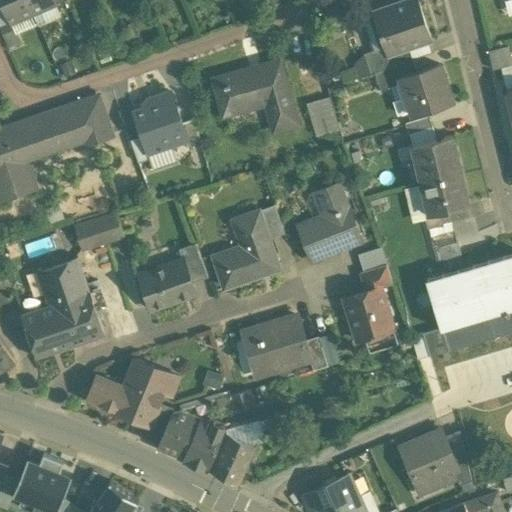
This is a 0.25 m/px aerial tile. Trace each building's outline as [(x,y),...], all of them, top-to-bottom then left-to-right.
[(34,13),(28,0),(2,0),(12,22),(34,13)] [(28,0),(34,13),(56,3),(54,0),(28,0)] [(418,0),(410,0),(362,17),(373,50),(386,46),(388,53),(409,46),(428,39),(431,38),(418,0)] [(409,46),(413,57),(432,51),(428,39),(409,46)] [(409,46),(388,53),(386,46),(373,50),(365,53),(372,73),(375,72),(413,59),(413,57),(409,46)] [(511,59),(509,46),(489,50),(493,69),(501,67),(511,64),(511,59)] [(365,53),(354,63),(358,78),(372,73),(365,53)] [(413,59),(375,72),(381,90),(404,82),(401,76),(417,71),(413,59)] [(279,60),(215,78),(225,113),(239,110),(238,106),(267,98),(276,129),(297,123),(288,92),(290,91),(287,79),(285,79),(279,60)] [(417,71),(401,76),(404,82),(414,114),(453,101),(450,90),(449,90),(439,63),(417,71)] [(511,64),(501,67),(504,80),(511,77),(511,64)] [(172,91),(149,99),(151,106),(135,112),(149,154),(187,141),(189,140),(183,122),(172,91)] [(99,94),(2,128),(0,120),(0,202),(38,189),(27,158),(83,139),(85,146),(114,136),(99,94)] [(330,96),(307,103),(317,136),(339,129),(330,96)] [(407,122),(410,134),(433,127),(430,115),(407,122)] [(195,118),(183,122),(189,140),(187,141),(189,148),(202,144),(195,118)] [(410,134),(413,144),(437,139),(433,127),(410,134)] [(437,139),(413,144),(423,183),(462,174),(455,144),(453,144),(451,135),(437,139)] [(208,165),(202,144),(189,148),(196,168),(208,165)] [(462,174),(423,183),(430,213),(450,208),(468,204),(465,195),(466,194),(462,174)] [(348,205),(339,182),(313,192),(322,215),(299,224),(313,259),(363,239),(349,205),(348,205)] [(275,204),(260,210),(269,236),(285,231),(275,204)] [(450,208),(453,219),(471,215),(468,204),(450,208)] [(450,208),(430,213),(433,226),(443,224),(443,222),(453,219),(450,208)] [(260,210),(237,218),(247,244),(214,255),(225,286),(280,268),(269,236),(260,210)] [(117,212),(103,216),(111,241),(124,236),(117,212)] [(475,214),(471,215),(453,219),(455,228),(459,241),(478,232),(475,214)] [(103,216),(75,225),(83,249),(111,241),(103,216)] [(443,224),(433,226),(433,227),(434,234),(455,228),(453,219),(443,222),(443,224)] [(455,228),(434,234),(438,246),(459,241),(455,228)] [(459,241),(438,246),(439,252),(460,247),(459,241)] [(197,242),(180,248),(183,258),(184,258),(193,281),(209,276),(197,242)] [(382,246),(359,253),(365,270),(388,263),(382,246)] [(460,247),(439,252),(441,259),(462,253),(460,247)] [(511,253),(427,278),(441,327),(442,328),(443,328),(449,349),(511,330),(511,253)] [(462,253),(441,259),(444,268),(465,263),(462,253)] [(78,256),(37,270),(49,304),(58,301),(73,345),(105,334),(78,256)] [(183,258),(140,273),(152,307),(196,292),(193,281),(184,258),(183,258)] [(365,270),(361,271),(366,290),(382,285),(382,286),(393,283),(388,263),(365,270)] [(366,290),(344,296),(358,339),(395,328),(382,286),(382,285),(366,290)] [(49,304),(22,313),(37,357),(73,345),(58,301),(49,304)] [(299,315),(243,332),(256,374),(311,357),(312,357),(307,341),(299,315)] [(442,328),(441,327),(424,332),(431,355),(449,349),(443,328),(442,328)] [(320,337),(328,365),(338,362),(330,335),(320,337)] [(320,337),(307,341),(312,357),(311,357),(314,369),(328,365),(320,337)] [(1,343),(0,344),(0,373),(15,362),(1,343)] [(172,371),(137,357),(125,387),(97,375),(88,396),(105,402),(104,404),(114,408),(115,407),(117,407),(115,411),(150,425),(160,401),(172,371)] [(250,389),(231,394),(235,409),(255,403),(250,389)] [(511,396),(498,400),(511,458),(511,396)] [(175,407),(160,401),(150,425),(149,426),(164,432),(173,412),(175,407)] [(201,417),(182,409),(173,412),(164,432),(158,448),(183,458),(201,417)] [(281,413),(260,419),(264,435),(285,429),(281,413)] [(226,428),(201,417),(183,458),(208,469),(226,428)] [(443,429),(401,447),(418,487),(455,471),(460,469),(450,446),(443,429)] [(256,444),(227,431),(210,469),(239,482),(256,444)] [(463,440),(450,446),(460,469),(455,471),(460,484),(472,479),(463,440)] [(29,456),(13,494),(24,498),(58,511),(73,474),(61,469),(65,460),(45,452),(41,461),(29,456)] [(0,462),(0,490),(10,466),(0,462)] [(366,511),(349,472),(335,478),(335,479),(304,492),(311,509),(320,505),(323,511),(366,511)] [(131,511),(140,499),(109,478),(86,511),(131,511)] [(465,502),(439,511),(505,511),(497,492),(465,502)]
